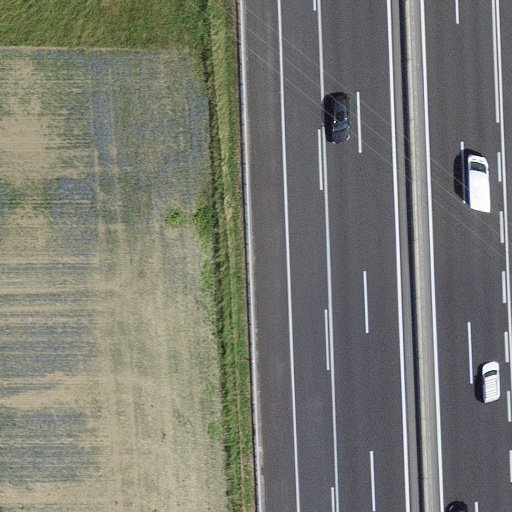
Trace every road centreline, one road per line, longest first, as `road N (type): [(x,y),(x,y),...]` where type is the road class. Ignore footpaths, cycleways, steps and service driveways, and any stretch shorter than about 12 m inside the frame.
road 1 (motorway): [(477,511),(462,147)]
road 2 (motorway): [(363,216),(375,511)]
road 3 (motorway): [(340,0),(363,216)]
road 4 (motorway): [(355,0),(363,216)]
road 5 (motorway): [(462,147),(472,0)]
road 6 (motorway): [(462,147),(457,0)]
